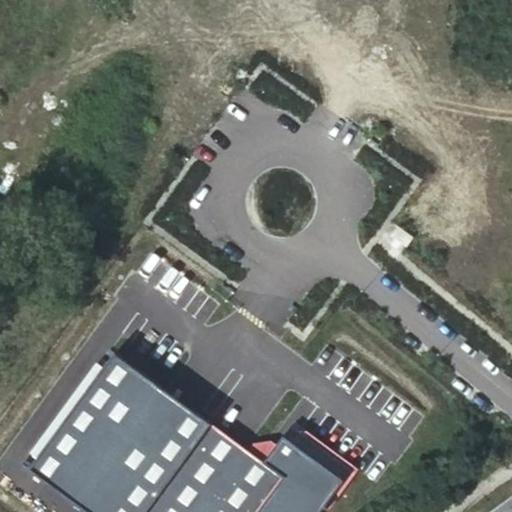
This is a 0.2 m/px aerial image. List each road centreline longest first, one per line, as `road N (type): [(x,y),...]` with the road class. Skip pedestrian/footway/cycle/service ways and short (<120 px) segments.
road 1 (unclassified): [(511,401),(326,241)]
road 2 (unclassified): [(326,241),(339,194),(325,164),(297,146),(248,153),(228,177),(222,207)]
road 3 (unclassified): [(222,207),(242,248),(270,261),(301,258),(326,241)]
